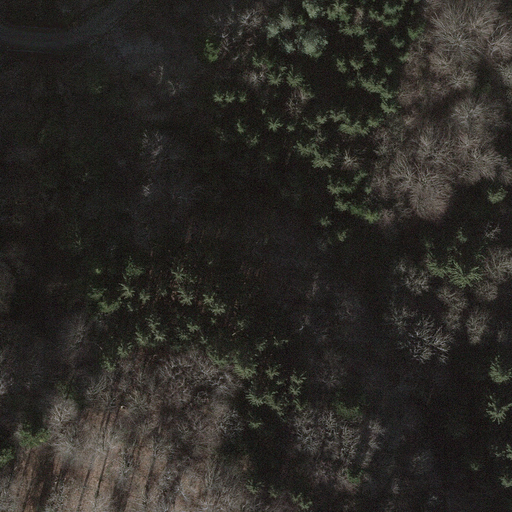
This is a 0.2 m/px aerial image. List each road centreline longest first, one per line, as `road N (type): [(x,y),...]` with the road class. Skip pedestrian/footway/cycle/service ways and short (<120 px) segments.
road 1 (track): [(511,405),(431,351),(391,293)]
road 2 (track): [(0,44),(65,43),(131,0)]
